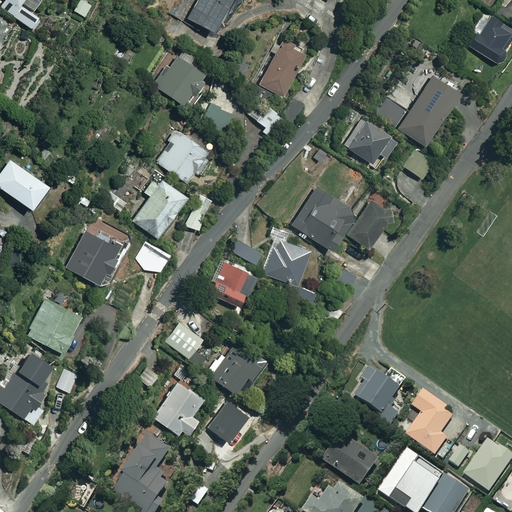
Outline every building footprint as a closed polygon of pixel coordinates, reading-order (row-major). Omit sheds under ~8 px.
[(4,0),(0,6),(28,25),(35,15),(19,3),(21,0),(4,0)] [(91,5),(82,0),(78,0),(73,10),(84,16),(91,5)] [(224,6),(229,8),(233,0),(197,0),(188,18),(212,30),(224,6)] [(511,33),(511,30),(486,14),(467,44),(496,64),(503,53),(501,51),(511,33)] [(306,49),(283,37),(279,44),(275,42),(270,51),(274,53),(258,84),(281,96),(306,49)] [(155,85),(181,103),(191,89),(195,92),(207,75),(177,54),(155,85)] [(246,62),(236,58),(229,73),(240,78),(246,62)] [(459,92),(431,75),(396,130),(424,148),(459,92)] [(404,108),(385,98),(374,117),(393,127),(404,108)] [(260,130),(266,134),(270,128),(268,126),(276,117),(256,100),(246,113),(263,126),(260,130)] [(230,114),(209,103),(199,121),(221,133),(230,114)] [(394,138),(362,118),(345,146),(369,162),(376,151),(383,155),(394,138)] [(205,149),(173,128),(166,139),(169,141),(155,162),(185,181),(192,169),(200,175),(204,170),(201,168),(206,160),(200,156),(205,149)] [(433,161),(414,150),(404,168),(422,178),(433,161)] [(45,183),(9,158),(0,170),(0,186),(29,207),(45,183)] [(184,194),(155,174),(143,191),(149,195),(132,219),(154,235),(184,194)] [(290,225),(298,231),(296,233),(303,238),(306,234),(328,249),(354,212),(317,186),(290,225)] [(210,198),(202,195),(194,211),(202,215),(210,198)] [(346,234),(367,248),(390,211),(369,198),(346,234)] [(104,270),(106,272),(114,256),(112,255),(118,241),(85,225),(65,267),(98,283),(104,270)] [(306,248),(277,238),(274,246),(272,246),(263,273),(294,284),(306,248)] [(260,252),(237,239),(230,252),(254,264),(260,252)] [(144,241),(135,258),(144,270),(160,270),(168,253),(144,241)] [(256,275),(229,263),(220,284),(214,281),(209,293),(237,305),(243,292),(248,294),(256,275)] [(355,276),(342,268),(334,281),(347,289),(355,276)] [(314,291),(294,284),(289,296),(310,304),(314,291)] [(79,313),(45,297),(27,335),(62,351),(79,313)] [(213,322),(188,307),(173,333),(197,348),(213,322)] [(266,362),(236,340),(211,375),(236,394),(239,390),(243,393),(266,362)] [(53,382),(41,373),(49,362),(29,349),(3,388),(0,385),(0,401),(31,423),(40,410),(36,407),(53,382)] [(384,377),(369,367),(361,378),(365,380),(354,395),(380,413),(377,417),(390,426),(399,414),(386,405),(405,378),(391,368),(384,377)] [(76,374),(64,368),(56,387),(68,392),(76,374)] [(204,399),(176,380),(152,416),(180,435),(204,399)] [(451,445),(444,441),(447,437),(440,432),(451,416),(443,411),(446,406),(420,389),(410,404),(420,412),(405,435),(434,455),(435,453),(442,458),(451,445)] [(246,414),(226,400),(207,427),(226,441),(246,414)] [(156,471),(171,449),(148,433),(109,490),(140,511),(154,511),(168,493),(162,488),(168,479),(156,471)] [(376,458),(339,433),(321,459),(358,484),(376,458)] [(511,457),(511,455),(487,438),(463,473),(489,491),(511,457)] [(450,451),(453,454),(448,461),(456,467),(468,453),(459,446),(457,449),(454,446),(450,451)] [(416,511),(420,507),(437,480),(412,463),(418,455),(406,448),(377,490),(409,511),(416,511)] [(437,480),(420,507),(427,511),(452,511),(468,489),(446,474),(440,482),(437,480)] [(208,490),(200,484),(188,499),(197,505),(208,490)] [(353,511),(357,507),(328,487),(319,501),(312,496),(300,511),(353,511)] [(494,511),(490,509),(493,506),(488,502),(481,511),(494,511)]
